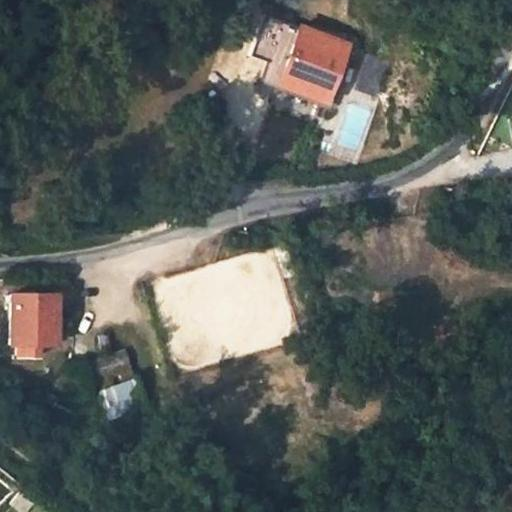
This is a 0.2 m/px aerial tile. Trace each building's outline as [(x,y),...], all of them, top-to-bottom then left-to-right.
[(259,76),(324,100),(345,44),(262,13),(247,55),(264,61),(259,76)] [(389,61),(369,54),(357,88),(377,94),(389,61)] [(296,234),(277,240),(291,279),(309,273),(296,234)] [(54,294),(10,294),(10,344),(17,344),(17,355),(36,355),(36,344),(54,344),(54,294)] [(131,372),(122,350),(89,362),(97,385),(131,372)] [(134,379),(99,392),(108,419),(144,406),(134,379)] [(21,487),(8,502),(21,511),(22,511),(34,496),(21,487)]
